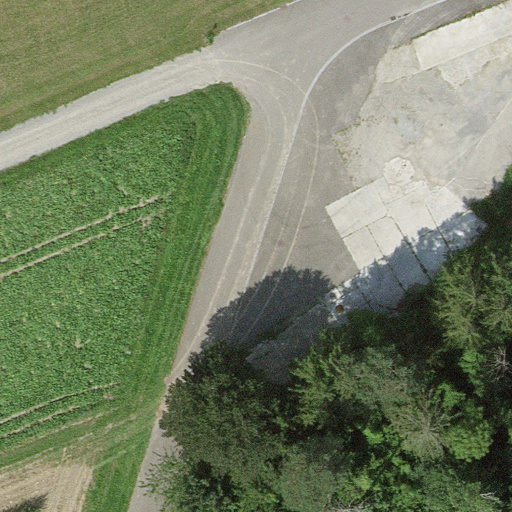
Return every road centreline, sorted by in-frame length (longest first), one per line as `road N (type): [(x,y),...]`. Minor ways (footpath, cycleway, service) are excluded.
road 1 (unclassified): [(152,511),(287,83),(329,4)]
road 2 (track): [(329,4),(0,141)]
